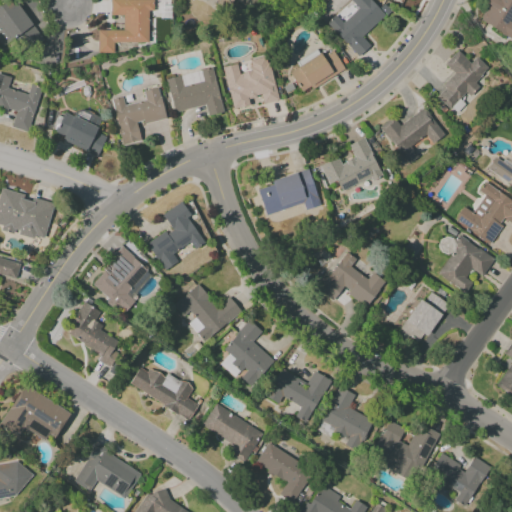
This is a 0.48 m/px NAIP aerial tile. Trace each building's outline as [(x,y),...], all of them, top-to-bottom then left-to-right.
[(16,2),(11,6),(6,0),(4,0),(0,3),(0,44),(3,49),(18,39),(24,49),(40,38),(16,2)] [(149,43),(148,0),(109,0),(109,16),(122,16),(122,30),(97,30),(97,53),(113,53),(113,42),(149,43)] [(212,0),(226,10),(233,0),(212,0)] [(349,0),(325,23),(357,57),(369,46),(361,36),(384,15),(369,0),(349,0)] [(511,0),(486,0),(485,3),(488,5),(479,20),(511,40),(511,38),(511,0)] [(332,50),(320,57),(318,52),(287,68),(300,93),(343,71),(332,50)] [(443,64),(454,74),(434,95),(454,114),(464,103),(462,101),(490,70),(475,57),(470,63),(456,50),(443,64)] [(222,67),(231,110),(250,106),(249,98),(260,96),(262,104),(277,100),(267,56),(248,60),(251,71),(238,74),(236,64),(222,67)] [(222,113),(212,68),(165,79),(173,112),(204,105),(206,116),(222,113)] [(39,87),(29,85),(27,93),(7,89),(9,77),(0,75),(0,109),(14,113),(11,128),(28,132),(39,87)] [(111,99),(120,145),(140,141),(136,124),(164,119),(157,86),(142,89),(144,101),(124,105),(122,97),(111,99)] [(398,125),(392,117),(379,126),(405,165),(417,157),(410,147),(426,136),(431,143),(443,135),(424,107),(398,125)] [(96,156),(105,137),(95,132),(97,128),(64,112),(53,135),(96,156)] [(381,177),(363,138),(347,145),(352,158),(340,163),(337,157),(319,165),(327,185),(335,181),(340,191),(369,178),(371,181),(381,177)] [(511,160),(508,167),(494,157),(485,170),(511,187),(511,160)] [(303,205),(304,210),(318,206),(309,171),(256,184),(263,214),(303,205)] [(511,201),(483,182),(477,192),(483,196),(471,213),(462,207),(452,223),(487,245),(504,220),(511,224),(511,201)] [(0,225),(2,226),(0,231),(13,234),(13,233),(33,238),(34,236),(44,238),(52,204),(22,196),(22,194),(0,188),(0,225)] [(145,244),(163,271),(176,262),(171,254),(189,243),(193,250),(204,243),(178,203),(161,214),(169,228),(145,244)] [(492,259),(457,235),(448,249),(451,251),(436,274),(464,293),(471,281),(465,278),(470,270),(480,277),(492,259)] [(125,294),(147,269),(121,247),(90,284),(108,298),(106,300),(122,314),(133,301),(125,294)] [(366,307),(384,282),(371,273),(366,279),(349,267),(355,259),(345,252),(318,290),(333,301),(341,289),(366,307)] [(18,264),(0,258),(0,274),(14,278),(18,264)] [(172,304),(184,320),(185,319),(202,342),(240,313),(228,297),(214,307),(198,285),(172,304)] [(418,346),(447,304),(429,292),(423,302),(419,299),(397,331),(418,346)] [(64,332),(97,355),(94,359),(106,366),(121,343),(92,323),(99,312),(83,302),(64,332)] [(251,342),(260,331),(248,320),(222,350),(228,355),(219,365),(235,379),(237,376),(250,387),(273,361),(251,342)] [(495,386),(511,397),(511,338),(502,354),(511,360),(495,386)] [(128,385),(187,420),(196,404),(185,398),(191,388),(165,373),(162,378),(140,365),(128,385)] [(312,371),(307,383),(278,369),(264,397),(277,404),(281,397),(299,406),(293,418),(306,424),(328,379),(312,371)] [(23,428),(43,440),(47,433),(54,437),(69,413),(23,385),(0,421),(0,428),(16,438),(23,428)] [(372,421),(346,408),(353,395),(337,387),(320,422),(340,432),(336,441),(357,451),(372,421)] [(243,463),(261,433),(214,403),(200,426),(231,445),(227,453),(243,463)] [(437,432),(416,424),(407,445),(398,441),(403,428),(385,420),(369,458),(417,479),(437,432)] [(292,501),(311,472),(266,443),(253,463),(285,483),(279,493),(292,501)] [(140,472),(92,444),(70,480),(88,491),(95,481),(124,499),(140,472)] [(487,466),(471,457),(465,469),(438,454),(427,475),(458,492),(453,501),(466,507),(487,466)] [(0,463),(0,498),(13,496),(32,475),(16,461),(0,463)] [(187,511),(157,491),(153,496),(146,492),(133,511),(187,511)]
